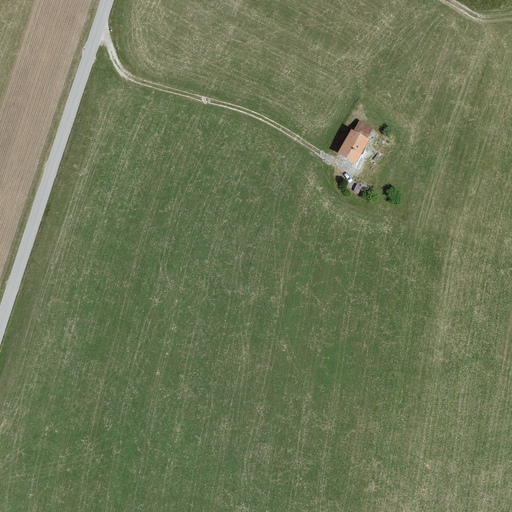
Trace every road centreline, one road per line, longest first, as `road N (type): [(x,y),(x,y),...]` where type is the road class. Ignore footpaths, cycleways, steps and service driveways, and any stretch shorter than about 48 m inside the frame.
road 1 (unclassified): [(109,0),(0,328)]
road 2 (track): [(100,29),(122,73),(248,112),(344,172)]
